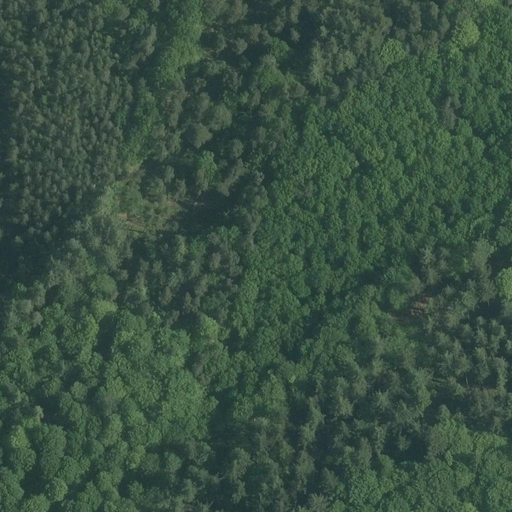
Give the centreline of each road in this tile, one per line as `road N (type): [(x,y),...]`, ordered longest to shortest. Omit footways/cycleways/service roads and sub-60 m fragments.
road 1 (track): [(487,0),(265,134),(156,465)]
road 2 (track): [(0,449),(202,465),(346,493),(511,457)]
road 3 (track): [(206,0),(144,153),(0,318)]
